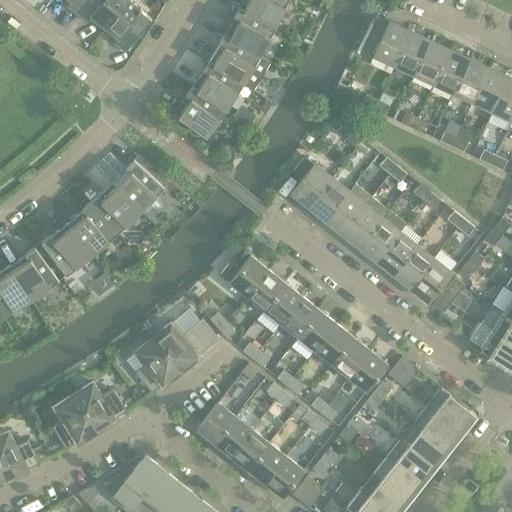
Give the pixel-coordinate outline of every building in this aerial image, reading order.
[(69,0),(72,2),(68,7),(78,15),(89,0),(69,0)] [(127,0),(89,0),(78,15),(88,22),(92,17),(105,28),(127,0)] [(127,0),(105,28),(119,39),(115,44),(126,52),(152,20),(127,0)] [(239,7),(239,8),(276,27),(285,7),(288,0),(243,0),(240,8),(239,7)] [(226,35),(225,34),(224,35),(260,56),(271,37),(271,36),(276,27),(239,8),(234,18),(235,19),(226,35)] [(374,55),(395,65),(411,32),(389,21),(388,23),(389,23),(374,55)] [(411,32),(395,65),(414,74),(430,41),(411,32)] [(210,61),(209,61),(209,62),(244,84),(254,90),(271,61),(260,56),(224,35),(219,45),(220,46),(210,61)] [(430,41),(414,74),(434,83),(450,50),(430,41)] [(450,50),(434,83),(454,92),(469,59),(450,50)] [(469,59),(454,92),(473,102),(489,68),(469,59)] [(193,86),(192,87),(226,111),(238,93),(238,92),(244,84),(209,62),(203,71),(204,72),(193,87),(193,86)] [(489,68),(473,102),(493,111),(508,77),(489,68)] [(511,78),(508,77),(493,111),(488,122),(507,131),(511,120),(511,78)] [(226,111),(192,87),(186,96),(186,97),(175,111),(173,113),(206,138),(220,120),(220,119),(226,111)] [(362,105),(374,110),(378,100),(367,95),(362,105)] [(378,100),(374,110),(386,116),(390,106),(378,100)] [(242,106),(234,117),(249,127),(256,116),(242,106)] [(401,123),(413,129),(417,119),(405,113),(401,123)] [(417,119),(413,129),(425,134),(429,124),(417,119)] [(346,139),(356,147),(363,139),(353,131),(346,139)] [(440,141),(452,147),(456,137),(445,131),(440,141)] [(456,137),(452,147),(464,152),(468,142),(456,137)] [(363,139),(356,147),(367,155),(374,147),(363,139)] [(479,160),(491,165),(496,155),(484,150),(479,160)] [(496,155),(491,165),(503,171),(508,161),(496,155)] [(292,172),(302,180),(292,192),(291,191),(291,192),(309,207),(332,178),(314,164),(313,163),(305,157),(294,171),(294,170),(292,172)] [(380,166),(390,174),(397,166),(387,157),(380,166)] [(126,169),(113,183),(141,212),(156,196),(164,187),(134,160),(126,168),(126,169)] [(397,166),(390,174),(401,182),(407,174),(397,166)] [(332,178),(309,207),(326,220),(349,191),(332,178)] [(98,196),(90,203),(117,234),(125,227),(141,212),(113,183),(99,197),(98,196)] [(414,193),(424,201),(431,192),(421,184),(414,193)] [(349,191),(326,220),(343,234),(366,205),(349,191)] [(431,192),(424,201),(434,209),(441,201),(431,192)] [(82,211),(67,224),(93,255),(110,241),(109,241),(117,234),(90,203),(82,211)] [(366,205),(343,234),(360,247),(383,218),(366,205)] [(383,218),(360,247),(377,260),(400,232),(406,224),(389,210),(383,218)] [(447,220),(458,228),(465,219),(454,211),(447,220)] [(502,218),(494,228),(503,235),(511,225),(502,218)] [(465,219),(458,228),(468,236),(475,227),(465,219)] [(93,255),(67,224),(52,236),(51,236),(42,243),(66,276),(76,269),(93,255)] [(503,235),(494,228),(486,239),(495,245),(503,235)] [(400,232),(377,260),(394,274),(417,245),(400,232)] [(417,245),(394,274),(411,287),(434,258),(417,245)] [(26,256),(9,266),(32,300),(50,288),(59,281),(35,248),(25,255),(26,256)] [(476,252),(468,262),(476,269),(484,259),(476,252)] [(220,275),(247,297),(269,270),(251,255),(240,269),(230,262),(220,275)] [(434,258),(411,287),(430,302),(430,301),(429,300),(452,273),(434,258)] [(476,269),(468,262),(460,272),(468,279),(476,269)] [(0,310),(4,317),(13,312),(32,300),(9,266),(0,272),(0,310)] [(269,270),(247,297),(264,310),(285,283),(269,270)] [(455,277),(449,286),(459,294),(465,285),(455,277)] [(285,283),(264,310),(281,323),(303,296),(285,283)] [(433,305),(443,313),(459,294),(449,286),(433,305)] [(303,296),(281,323),(298,337),(320,310),(303,296)] [(320,310),(298,337),(315,350),(337,324),(320,310)] [(210,319),(219,329),(227,322),(219,312),(210,319)] [(511,317),(504,313),(493,331),(511,343),(511,317)] [(171,323),(153,337),(181,371),(219,340),(202,319),(181,336),(171,323)] [(227,322),(219,329),(228,339),(236,332),(227,322)] [(337,324),(315,350),(332,364),(354,337),(337,324)] [(511,343),(493,331),(480,350),(510,369),(509,370),(510,371),(511,368),(511,343)] [(181,371),(153,337),(136,351),(146,364),(136,373),(152,393),(181,371)] [(354,337),(332,364),(349,377),(371,350),(354,337)] [(243,351),(253,359),(260,351),(250,343),(243,351)] [(371,350),(349,377),(367,391),(388,364),(371,350)] [(260,351),(253,359),(263,367),(270,359),(260,351)] [(405,388),(419,370),(402,356),(388,374),(405,388)] [(249,363),(242,372),(252,380),(259,372),(249,363)] [(277,378),(287,386),(294,378),(284,370),(277,378)] [(294,378),(287,386),(297,394),(304,386),(294,378)] [(383,381),(375,391),(384,398),(392,388),(383,381)] [(93,382),(74,394),(97,431),(127,411),(113,389),(102,396),(93,382)] [(267,391),(277,399),(284,391),(273,383),(267,391)] [(442,388),(428,406),(462,433),(476,415),(442,388)] [(284,391),(277,399),(287,407),(294,399),(284,391)] [(384,398),(375,391),(367,401),(376,409),(384,398)] [(97,431),(74,394),(55,406),(63,420),(52,427),(66,450),(97,431)] [(311,405),(321,413),(328,405),(318,397),(311,405)] [(197,429),(215,443),(236,416),(218,402),(197,429)] [(328,405),(321,413),(331,421),(338,413),(328,405)] [(428,406),(414,423),(448,450),(462,433),(428,406)] [(301,418),(311,426),(317,418),(307,410),(301,418)] [(356,415),(348,425),(357,432),(365,422),(356,415)] [(236,416),(215,443),(231,456),(253,429),(236,416)] [(317,418),(311,426),(321,434),(328,426),(317,418)] [(365,422),(357,432),(365,438),(373,428),(365,422)] [(414,423),(401,440),(435,467),(448,450),(414,423)] [(357,432),(348,425),(340,435),(349,442),(357,432)] [(253,429),(231,456),(248,470),(270,443),(253,429)] [(8,431),(0,435),(0,466),(6,480),(39,465),(28,440),(16,446),(8,431)] [(401,440),(387,457),(421,484),(435,467),(401,440)] [(270,443),(248,470),(265,483),(287,456),(270,443)] [(329,448),(321,459),(330,466),(338,456),(329,448)] [(112,499),(128,511),(130,511),(164,470),(146,455),(125,481),(126,482),(112,499)] [(287,456),(265,483),(283,497),(304,470),(287,456)] [(387,457),(374,474),(408,501),(421,484),(387,457)] [(330,466),(321,459),(313,469),(322,476),(330,466)] [(164,470),(130,511),(158,511),(181,483),(164,470)] [(374,474),(360,491),(387,511),(398,511),(408,501),(374,474)] [(293,494),(310,507),(325,489),(308,475),(293,494)] [(181,483),(158,511),(186,511),(198,497),(181,483)] [(95,496),(88,488),(79,493),(87,503),(95,496)] [(387,511),(360,491),(346,509),(350,511),(387,511)] [(73,496),(63,501),(72,511),(73,511),(81,506),(73,496)] [(198,497),(186,511),(213,511),(215,510),(198,497)]
